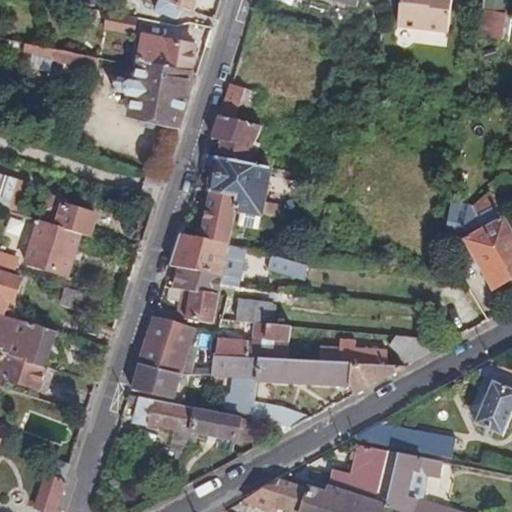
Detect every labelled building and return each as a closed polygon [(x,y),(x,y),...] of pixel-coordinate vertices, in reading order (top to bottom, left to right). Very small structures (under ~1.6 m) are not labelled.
[(144,0),(144,4),(150,7),(154,4),(160,5),(159,14),(163,18),(174,21),(180,19),(182,11),(196,14),(200,0),(144,0)] [(325,0),(325,1),(356,10),(358,0),(325,0)] [(400,0),(396,28),(449,36),(453,0),(400,0)] [(490,0),(484,0),(483,7),(494,9),(496,1),(490,0)] [(137,21),(106,15),(103,30),(133,37),(137,21)] [(494,17),(482,15),(479,35),(490,36),(494,17)] [(77,37),(72,53),(98,58),(100,44),(77,37)] [(139,61),(193,74),(196,49),(180,48),(144,38),(139,61)] [(30,46),(26,68),(53,72),(57,50),(30,46)] [(98,58),(72,53),(71,58),(84,61),(85,64),(96,66),(98,58)] [(133,112),(181,128),(193,91),(191,91),(193,74),(139,61),(139,66),(138,81),(131,81),(124,84),(117,82),(115,90),(125,92),(128,89),(136,94),(133,112)] [(364,133),(377,82),(375,81),(335,71),(329,97),(359,105),(357,113),(351,114),(347,129),(364,133)] [(220,144),(218,161),(259,168),(262,156),(256,155),(264,131),(237,123),(242,110),(254,113),(259,95),(232,88),(230,87),(212,142),(220,144)] [(460,113),(463,101),(413,90),(410,102),(460,113)] [(392,152),(334,143),(318,239),(374,249),(392,152)] [(265,200),(270,170),(259,168),(218,161),(217,178),(247,183),(245,195),(265,200)] [(306,225),(300,249),(312,251),(326,167),(317,164),(313,179),(306,225)] [(0,177),(0,211),(5,213),(14,187),(15,183),(0,177)] [(238,203),(236,215),(260,219),(265,200),(245,195),(247,183),(217,178),(212,197),(215,198),(238,203)] [(14,187),(5,213),(10,214),(21,218),(29,192),(14,187)] [(88,239),(96,218),(63,208),(65,203),(46,197),(38,223),(47,226),(82,237),(88,239)] [(181,270),(223,279),(222,288),(228,291),(239,292),(245,264),(242,256),(243,252),(229,248),(236,215),(238,203),(215,198),(201,241),(182,237),(173,268),(181,270)] [(490,201),(477,209),(482,218),(495,211),(490,201)] [(445,238),(465,241),(485,230),(474,208),(451,204),(445,238)] [(10,214),(4,232),(23,239),(29,220),(21,218),(10,214)] [(511,279),(511,229),(506,218),(485,230),(465,241),(481,271),(483,270),(493,289),(511,280),(511,279)] [(68,278),(82,237),(47,226),(38,223),(25,265),(68,278)] [(0,258),(0,270),(14,274),(16,267),(12,265),(12,262),(0,258)] [(293,278),(298,266),(270,259),(267,273),(293,278)] [(315,275),(316,268),(307,267),(306,273),(315,275)] [(220,298),(222,288),(223,279),(181,270),(174,290),(192,294),(220,298)] [(0,274),(0,317),(9,321),(21,281),(0,274)] [(96,318),(101,301),(65,290),(61,306),(96,318)] [(215,325),(220,298),(192,294),(187,321),(215,325)] [(256,326),(268,327),(270,306),(240,304),(236,323),(256,326)] [(9,321),(0,317),(0,355),(47,370),(51,355),(58,357),(62,355),(63,351),(62,348),(54,345),(57,335),(9,321)] [(194,331),(155,320),(140,367),(181,376),(183,370),(194,331)] [(290,343),(291,329),(268,327),(256,326),(254,340),(290,343)] [(413,363),(441,348),(441,342),(410,340),(406,359),(413,363)] [(249,345),(219,341),(218,359),(255,361),(255,351),(248,351),(249,345)] [(352,368),(385,369),(386,356),(356,355),(357,345),(341,344),(340,353),(324,352),(323,365),(352,368)] [(0,355),(0,378),(40,391),(47,370),(0,355)] [(212,378),(256,380),(259,361),(255,361),(218,359),(214,359),(212,372),(212,378)] [(256,382),(349,389),(352,368),(323,365),(288,363),(259,361),(256,380),(256,382)] [(476,376),(491,380),(511,388),(511,372),(497,368),(495,365),(476,376)] [(181,376),(140,367),(133,394),(175,402),(178,385),(191,384),(191,376),(181,376)] [(353,397),(403,369),(385,369),(352,368),(349,389),(353,397)] [(191,376),(212,378),(212,372),(183,370),(181,376),(191,376)] [(511,413),(511,388),(491,380),(475,423),(504,434),(511,413)] [(129,398),(127,405),(139,408),(136,425),(186,434),(184,446),(197,448),(199,434),(236,442),(237,439),(240,419),(131,399),(129,398)] [(294,429),(306,423),(299,412),(254,403),(253,421),(255,422),(294,429)] [(74,429),(73,429),(74,426),(36,410),(28,431),(66,446),(67,443),(69,443),(71,443),(72,443),(74,442),(76,441),(77,439),(77,437),(78,436),(77,434),(76,432),(75,430),(74,429)] [(251,441),(255,422),(253,421),(240,419),(237,439),(251,441)] [(391,423),(359,441),(454,460),(457,437),(391,423)] [(335,493),(373,505),(389,453),(365,448),(354,483),(339,479),(335,493)] [(404,456),(387,510),(393,511),(450,511),(451,510),(410,499),(418,474),(445,481),(450,466),(404,456)] [(34,509),(46,511),(57,511),(66,484),(45,477),(34,509)] [(282,484),(247,504),(250,507),(258,511),(305,511),(311,494),(282,484)] [(311,494),(305,511),(385,511),(386,510),(373,505),(335,493),(330,492),(327,499),(311,494)]
